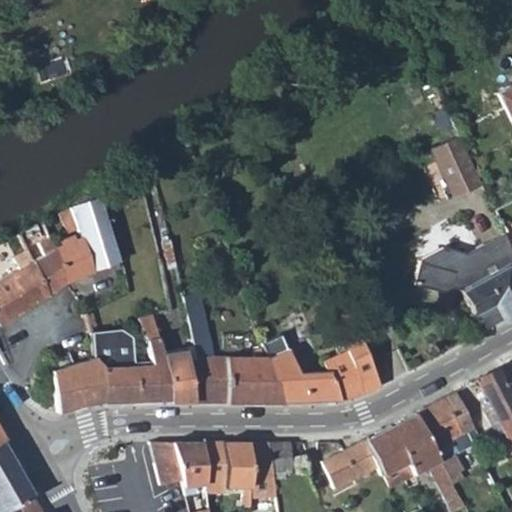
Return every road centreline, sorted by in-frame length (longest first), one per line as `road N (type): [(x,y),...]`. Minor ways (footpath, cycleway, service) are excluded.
road 1 (secondary): [(29,441),(130,420),(337,418),(511,333)]
road 2 (unknown): [(431,374),(369,283),(367,248),(385,226)]
